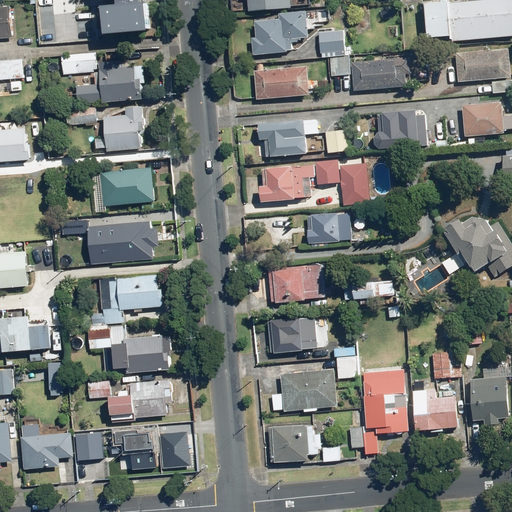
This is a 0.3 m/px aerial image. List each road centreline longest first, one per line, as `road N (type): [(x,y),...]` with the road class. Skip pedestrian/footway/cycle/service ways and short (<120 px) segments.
road 1 (tertiary): [(236,503),(192,0)]
road 2 (residential): [(236,503),(511,479)]
